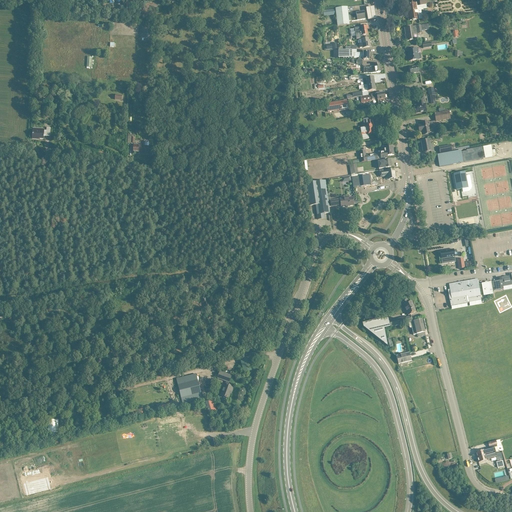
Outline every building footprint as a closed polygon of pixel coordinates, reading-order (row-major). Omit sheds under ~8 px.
[(429,6),(427,0),(419,0),(420,6),(417,6),(416,4),(406,5),(406,6),(404,6),(406,13),(408,13),(409,16),(408,16),(409,21),(423,19),(423,16),(422,15),(422,14),(421,11),(422,10),(423,10),(424,9),(425,8),(425,7),(429,6)] [(368,19),(376,17),(374,5),(366,7),(368,19)] [(347,8),(342,9),(335,10),(323,11),(324,17),(336,15),(337,27),(349,25),(349,21),(352,21),(352,22),(365,19),(364,12),(356,13),(356,14),(348,16),(347,8)] [(409,28),(405,28),(406,35),(407,37),(406,37),(407,41),(410,41),(414,40),(413,36),(413,35),(422,34),(422,32),(422,31),(429,30),(429,25),(412,27),(409,28)] [(358,28),(354,28),(356,39),(363,38),(363,36),(368,35),(366,26),(361,27),(358,28)] [(368,38),(363,39),(361,39),(363,48),(370,47),(368,38)] [(412,50),(407,50),(408,55),(409,55),(410,61),(415,60),(419,60),(419,59),(420,59),(421,58),(420,55),(419,54),(418,55),(417,49),(412,50)] [(339,50),(339,58),(359,58),(359,59),(363,59),(363,60),(369,60),(369,52),(363,52),(363,53),(356,53),(356,50),(345,50),(339,50)] [(370,67),(364,67),(364,74),(371,73),(376,73),(381,72),(380,64),(375,65),(374,65),(374,66),(370,67)] [(366,79),(363,79),(364,86),(367,85),(374,84),(373,78),(368,78),(366,79)] [(424,104),(423,97),(416,98),(417,104),(418,103),(418,105),(415,106),(416,114),(426,112),(425,104),(424,104)] [(328,113),(332,112),(348,109),(347,101),(326,104),(328,113)] [(450,119),(449,111),(435,114),(436,122),(450,119)] [(364,120),(364,125),(365,127),(360,128),(361,134),(357,135),(358,141),(368,139),(368,135),(373,134),(370,120),(368,120),(368,119),(364,120)] [(421,124),(421,125),(418,126),(419,132),(422,132),(423,136),(434,134),(433,129),(430,130),(429,122),(421,124)] [(33,134),(32,139),(37,139),(37,138),(39,138),(39,139),(43,139),(43,137),(44,137),(44,136),(46,136),(46,132),(44,132),(36,131),(37,129),(33,129),(33,134)] [(430,140),(426,141),(421,142),(423,153),(432,151),(430,140)] [(133,147),(133,152),(141,152),(140,154),(148,154),(148,149),(148,148),(149,143),(148,143),(148,142),(147,142),(146,142),(145,142),(145,143),(144,146),(133,145),(133,147)] [(455,151),(455,150),(454,145),(451,146),(451,145),(439,148),(440,154),(455,151)] [(393,146),(384,147),(384,152),(380,153),(381,159),(387,158),(387,156),(394,155),(393,146)] [(482,148),(484,159),(493,157),(491,146),(482,148)] [(462,163),(484,159),(482,148),(466,150),(467,151),(460,153),(462,163)] [(440,167),(462,163),(460,153),(459,153),(458,151),(437,154),(440,167)] [(377,160),(376,154),(366,156),(365,152),(360,152),(362,162),(377,160)] [(390,160),(378,162),(379,169),(391,168),(390,160)] [(357,164),(349,165),(351,175),(358,174),(357,164)] [(387,169),(379,170),(380,173),(379,173),(380,177),(388,176),(389,180),(395,179),(393,170),(388,171),(387,169)] [(466,172),(454,174),(456,190),(468,188),(466,172)] [(359,177),(352,178),(353,188),(360,187),(366,186),(366,182),(369,182),(368,176),(365,176),(365,173),(359,174),(358,174),(359,177)] [(325,182),(307,184),(310,207),(316,206),(318,220),(325,219),(324,214),(330,213),(329,208),(325,182)] [(354,206),(353,201),(353,198),(340,200),(341,207),(345,207),(345,206),(347,206),(347,207),(354,206)] [(511,248),(489,251),(490,259),(492,259),(492,264),(498,264),(499,267),(489,268),(490,272),(511,269),(511,261),(507,262),(506,260),(511,258),(511,248)] [(456,249),(453,250),(440,252),(441,259),(442,259),(443,264),(455,262),(454,257),(457,256),(457,254),(457,251),(456,249)] [(500,281),(492,282),(494,291),(501,290),(503,290),(503,286),(511,284),(511,274),(511,275),(511,276),(506,277),(506,276),(504,277),(501,278),(501,280),(499,280),(500,281)] [(450,292),(448,292),(449,296),(451,307),(453,306),(469,303),(472,302),(481,300),(478,281),(477,279),(449,284),(450,290),(450,292)] [(493,295),(491,282),(480,284),(483,297),(493,295)] [(401,302),(403,306),(406,312),(406,311),(408,316),(416,313),(411,301),(408,302),(407,299),(401,302)] [(362,323),(362,324),(362,325),(363,327),(388,347),(384,329),(390,327),(389,321),(387,317),(364,323),(362,323)] [(405,317),(389,321),(390,327),(408,323),(422,319),(413,321),(411,317),(406,319),(405,317)] [(422,319),(408,323),(409,327),(411,328),(412,328),(413,335),(420,334),(425,332),(422,319)] [(396,357),(398,362),(398,364),(399,364),(411,361),(411,360),(409,353),(396,357)] [(231,376),(227,374),(220,372),(217,379),(226,382),(225,384),(220,396),(227,398),(228,398),(231,392),(232,392),(233,388),(228,386),(229,383),(231,376)] [(201,399),(197,379),(195,373),(176,378),(182,403),(201,399)] [(498,451),(496,445),(498,444),(496,440),(488,442),(490,449),(476,453),(477,457),(498,451)] [(498,451),(477,457),(478,463),(496,458),(497,461),(501,460),(500,459),(502,459),(501,453),(496,454),(495,453),(498,452),(498,451)]
